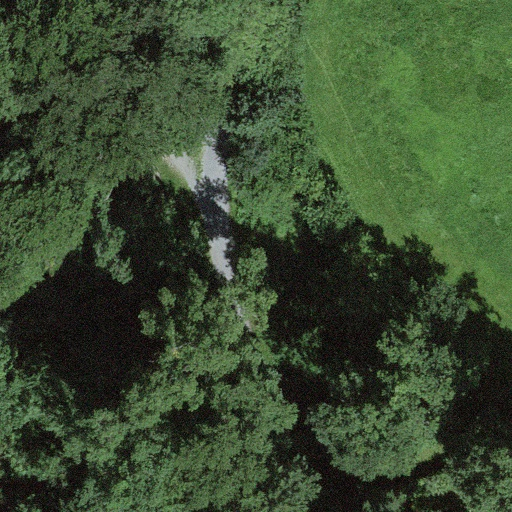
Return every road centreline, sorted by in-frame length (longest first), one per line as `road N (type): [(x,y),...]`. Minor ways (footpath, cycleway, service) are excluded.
road 1 (track): [(281,511),(193,199)]
road 2 (track): [(79,0),(193,199)]
road 3 (track): [(193,199),(242,0)]
